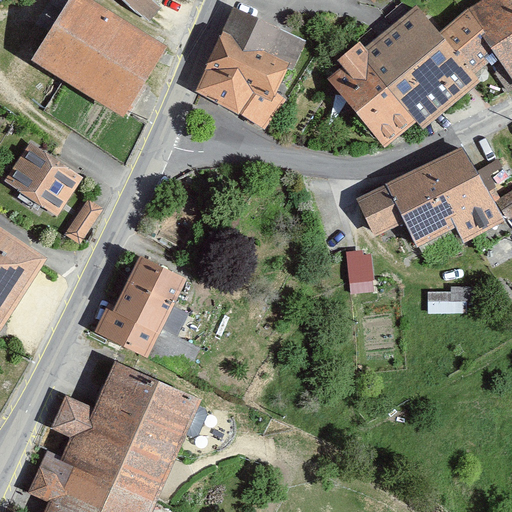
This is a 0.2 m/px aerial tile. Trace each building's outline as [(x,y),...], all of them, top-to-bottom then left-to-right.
[(168,39),(103,0),(66,0),(32,52),(125,111),(168,39)] [(127,0),(150,20),(162,5),(156,0),(127,0)] [(511,0),(477,0),(469,5),(444,28),(417,2),(366,45),(360,38),(338,56),(343,62),(330,75),(385,142),(418,117),(423,125),(481,77),(476,70),(489,60),(509,91),(511,89),(511,0)] [(307,37),(233,2),(196,86),(240,110),(266,128),(287,98),(277,88),(287,65),(292,68),(307,37)] [(5,179),(58,214),(83,175),(30,141),(5,179)] [(511,189),(497,199),(464,143),(357,195),(375,233),(406,219),(418,244),(457,225),(465,240),(511,214),(511,189)] [(65,232),(80,242),(104,207),(90,197),(65,232)] [(0,326),(44,253),(0,223),(0,326)] [(186,272),(142,250),(115,303),(109,300),(96,330),(192,373),(202,348),(162,326),(186,272)] [(373,250),(347,252),(350,283),(375,280),(373,250)] [(430,311),(471,311),(471,286),(430,286),(430,311)] [(193,388),(116,357),(94,403),(66,393),(53,425),(70,432),(63,453),(46,448),(29,489),(49,499),(44,511),(26,511),(20,509),(19,511),(152,511),(203,392),(193,388)]
